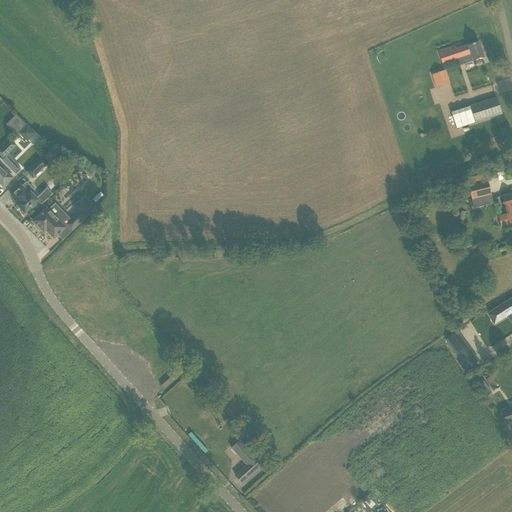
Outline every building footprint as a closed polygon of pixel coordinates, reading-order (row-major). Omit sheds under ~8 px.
[(439,52),(443,63),(470,54),(473,61),(484,58),(478,42),(457,49),(456,46),(439,52)] [(432,75),(436,88),(450,83),(445,71),(432,75)] [(470,107),(475,123),(502,114),(496,98),(495,98),(496,99),(471,107),(471,106),(470,107)] [(6,125),(16,135),(26,125),(16,115),(6,125)] [(27,126),(18,134),(27,142),(35,134),(27,126)] [(0,149),(0,155),(3,159),(17,146),(11,139),(0,149)] [(27,172),(33,178),(49,163),(42,157),(27,172)] [(0,183),(3,187),(16,174),(0,159),(0,158),(0,183)] [(472,199),(474,209),(493,204),(491,194),(487,181),(485,173),(466,178),(468,186),(472,199)] [(17,206),(25,213),(31,207),(32,208),(40,201),(32,193),(35,190),(26,182),(11,197),(19,204),(17,206)] [(100,192),(92,199),(96,203),(104,196),(100,192)] [(498,216),(501,226),(511,223),(511,193),(502,196),(503,202),(502,202),(505,214),(498,216)] [(46,230),(54,238),(61,231),(67,225),(72,231),(96,207),(85,196),(79,202),(79,201),(73,206),(79,212),(71,221),(60,210),(53,217),(46,209),(33,221),(44,232),(46,230)] [(463,241),(456,244),(461,256),(462,255),(463,256),(471,252),(470,251),(472,250),(467,239),(463,241)] [(511,298),(487,314),(494,324),(511,312),(511,298)] [(470,350),(458,358),(467,370),(478,361),(470,350)] [(138,358),(134,362),(153,381),(156,377),(138,358)] [(511,408),(501,411),(506,424),(511,421),(511,408)] [(239,440),(231,448),(247,467),(236,477),(242,484),(262,466),(266,462),(248,442),(244,445),(239,440)]
